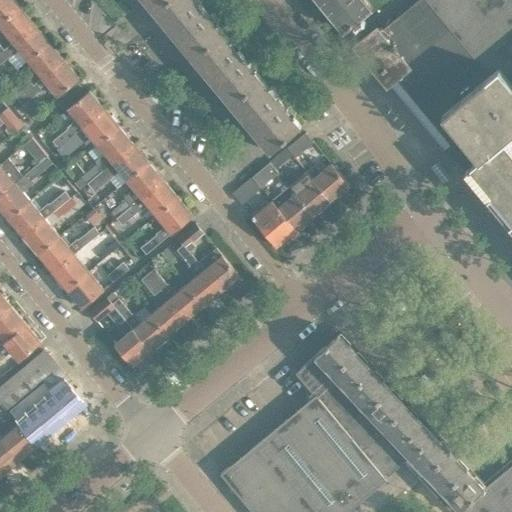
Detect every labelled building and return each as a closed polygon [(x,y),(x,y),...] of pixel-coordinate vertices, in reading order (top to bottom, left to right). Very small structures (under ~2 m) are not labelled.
[(0,0),(0,22),(20,6),(14,0),(0,0)] [(145,0),(154,10),(166,0),(145,0)] [(176,37),(193,57),(223,32),(196,0),(166,0),(154,10),(170,29),(168,31),(175,38),(176,37)] [(344,29),(371,7),(365,0),(319,0),(321,2),(319,5),(324,11),(328,10),(344,29)] [(511,0),(417,0),(380,30),(376,26),(352,45),(356,50),(355,51),(356,52),(357,51),(385,85),(388,82),(391,86),(392,85),(390,83),(396,78),(469,166),(465,169),(464,168),(463,169),(511,228),(511,0)] [(34,24),(20,6),(0,22),(0,25),(13,41),(34,24)] [(37,27),(34,24),(13,41),(4,49),(9,56),(10,57),(20,50),(27,59),(49,41),(37,27)] [(215,84),(231,104),(261,79),(223,32),(193,57),(208,76),(207,77),(213,85),(215,84)] [(27,59),(42,77),(64,59),(49,41),(27,59)] [(0,52),(0,62),(9,56),(4,49),(0,52)] [(57,95),(79,77),(64,59),(42,77),(33,85),(39,91),(40,93),(49,85),(57,95)] [(19,97),(33,85),(28,79),(13,91),(19,97)] [(300,125),(261,79),(231,104),(247,122),(245,124),(252,131),(253,130),(270,150),(300,125)] [(19,97),(24,104),(39,91),(33,85),(19,97)] [(83,126),(82,125),(104,108),(89,90),(67,107),(76,118),(67,126),(68,127),(74,133),(83,126)] [(0,115),(5,121),(13,132),(21,125),(7,107),(0,112),(0,115)] [(119,125),(104,108),(82,125),(97,143),(119,125)] [(128,137),(119,125),(97,143),(87,151),(96,162),(82,174),(74,181),(80,188),(87,182),(87,181),(112,161),(133,143),(128,137)] [(68,127),(52,141),(57,147),(74,133),(68,127)] [(313,141),(305,131),(287,147),(295,156),(313,141)] [(79,139),(74,133),(57,147),(62,153),(79,139)] [(24,144),(39,161),(47,155),(32,137),(24,144)] [(148,161),(133,143),(112,161),(87,181),(87,182),(94,190),(119,169),(126,179),(148,161)] [(285,160),(279,153),(269,161),(275,168),(285,160)] [(0,207),(8,217),(30,199),(22,191),(31,184),(29,181),(52,161),(47,155),(39,161),(15,182),(0,193),(0,207)] [(148,161),(126,179),(134,188),(124,197),(126,199),(127,198),(132,204),(141,196),(162,179),(157,173),(148,161)] [(277,171),(275,168),(269,161),(251,176),(260,186),(277,171)] [(315,164),(307,170),(331,199),(349,184),(331,162),(321,171),(315,164)] [(0,163),(0,193),(15,182),(0,163)] [(289,185),(313,214),(331,199),(307,170),(289,185)] [(232,192),(240,202),(260,186),(251,176),(232,192)] [(156,214),(177,197),(162,179),(141,196),(132,204),(137,211),(138,212),(148,204),(156,214)] [(295,228),(313,214),(289,185),(272,199),(295,228)] [(64,190),(48,204),(53,210),(70,197),(64,190)] [(59,217),(82,197),(77,191),(70,197),(53,210),(59,217)] [(161,240),(192,215),(177,197),(156,214),(165,225),(155,233),(156,234),(161,240)] [(127,198),(111,211),(116,218),(132,204),(127,198)] [(23,235),(44,217),(30,199),(8,217),(23,235)] [(299,233),(295,228),(272,199),(254,214),(253,214),(251,215),(254,219),(254,218),(276,245),(289,234),(292,238),(298,233),(299,233)] [(137,211),(132,204),(116,218),(121,224),(137,211)] [(95,225),(101,220),(92,209),(86,213),(95,225)] [(59,235),(44,217),(23,235),(37,253),(59,235)] [(191,241),(203,232),(195,222),(177,237),(183,244),(189,251),(195,246),(191,241)] [(79,238),(84,244),(99,232),(94,225),(79,238)] [(83,245),(88,252),(105,238),(99,232),(84,244),(83,245)] [(156,234),(140,247),(145,253),(161,240),(156,234)] [(74,253),(59,235),(37,253),(52,270),(74,253)] [(100,253),(103,258),(119,244),(115,240),(100,253)] [(198,261),(189,251),(183,244),(177,249),(191,266),(189,267),(196,275),(186,283),(204,304),(221,290),(203,268),(204,268),(198,261)] [(204,268),(203,268),(221,290),(228,284),(230,287),(240,279),(238,276),(239,275),(216,246),(198,261),(204,268)] [(88,270),(74,253),(52,270),(67,288),(88,270)] [(107,275),(112,281),(127,268),(123,262),(107,275)] [(154,268),(147,273),(160,289),(167,284),(154,268)] [(82,306),(103,289),(88,270),(67,288),(82,306)] [(160,289),(147,273),(141,278),(154,294),(160,289)] [(186,283),(168,298),(186,319),(204,304),(186,283)] [(0,313),(11,305),(0,292),(0,313)] [(113,317),(120,312),(112,303),(107,296),(89,311),(97,320),(108,311),(113,317)] [(125,318),(131,313),(118,298),(112,303),(120,312),(125,318)] [(186,319),(168,298),(150,313),(168,334),(186,319)] [(25,323),(11,305),(0,313),(0,343),(4,340),(25,323)] [(150,313),(133,327),(150,349),(168,334),(150,313)] [(126,332),(114,342),(132,364),(134,363),(136,366),(146,357),(143,354),(150,349),(133,327),(127,321),(121,326),(126,332)] [(40,341),(25,323),(4,340),(0,343),(0,358),(11,349),(19,359),(40,341)] [(405,459),(455,511),(457,511),(484,486),(449,450),(433,432),(338,332),(324,345),(295,372),(314,394),(220,472),(253,511),(344,511),(386,478),(386,477),(405,459)] [(42,350),(27,362),(33,369),(44,382),(71,415),(86,402),(81,396),(83,394),(76,386),(75,388),(69,381),(68,381),(59,370),(42,350)] [(26,371),(28,374),(33,369),(27,362),(22,366),(26,371)] [(26,371),(22,366),(16,371),(22,378),(28,374),(26,371)] [(10,376),(16,383),(20,380),(22,378),(16,371),(10,376)] [(5,381),(10,388),(16,383),(10,376),(5,381)] [(10,388),(5,381),(0,384),(0,387),(5,393),(8,390),(10,388)] [(44,382),(27,397),(54,429),(71,415),(44,382)] [(10,411),(19,422),(37,444),(54,429),(27,397),(10,411)] [(37,444),(19,422),(1,437),(19,458),(37,444)] [(1,473),(19,458),(1,437),(0,435),(0,471),(1,473),(2,473),(1,473)] [(511,511),(511,463),(484,486),(457,511),(511,511)]
